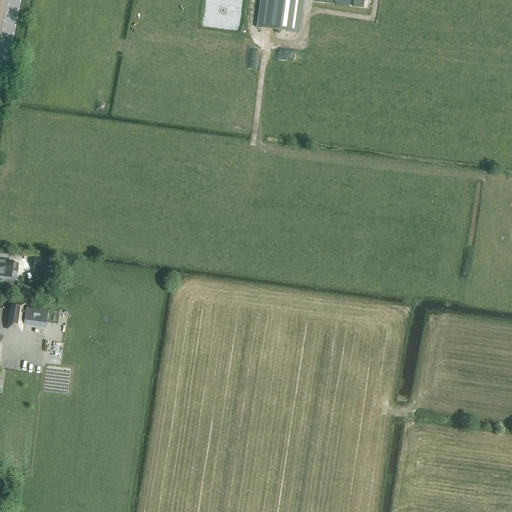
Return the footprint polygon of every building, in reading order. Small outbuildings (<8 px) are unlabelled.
[(299,34),(303,0),(260,0),(257,28),(299,34)] [(48,272),(49,260),(35,258),(34,270),(48,272)] [(18,272),(18,265),(12,264),(13,262),(0,260),(0,277),(11,278),(12,271),(18,272)] [(21,331),(24,306),(12,304),(8,330),(21,331)] [(45,328),(48,311),(27,308),(24,324),(45,328)]
